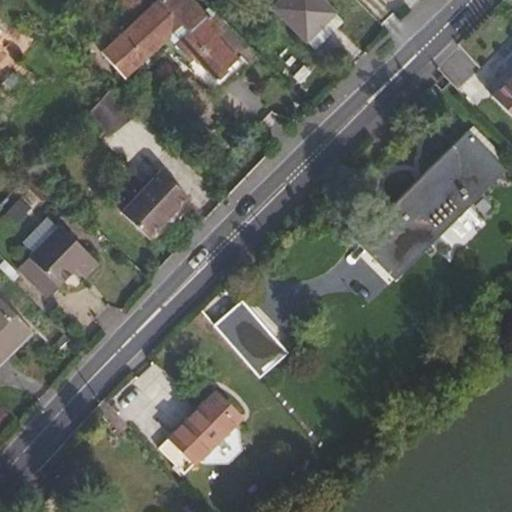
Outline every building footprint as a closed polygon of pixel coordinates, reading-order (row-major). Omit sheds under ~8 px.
[(159,0),(102,54),(124,78),(171,34),(214,78),(235,59),(215,38),(220,32),(188,0),(159,0)] [(321,0),(277,0),(271,6),(304,40),(333,12),(321,0)] [(511,72),(490,93),(511,115),(511,72)] [(88,115),(109,137),(132,116),(111,94),(88,115)] [(465,133),(358,245),(392,278),(498,166),(465,133)] [(163,172),(123,213),(150,239),(190,198),(163,172)] [(63,222),(18,269),(47,299),(77,270),(84,277),(100,261),(63,222)] [(0,300),(0,365),(32,333),(0,300)] [(193,465),(235,422),(219,405),(223,401),(214,392),(167,438),(193,465)] [(101,396),(96,402),(118,428),(124,422),(115,411),(101,396)]
